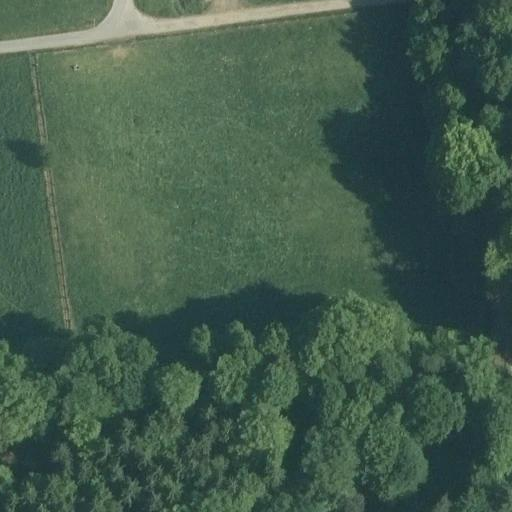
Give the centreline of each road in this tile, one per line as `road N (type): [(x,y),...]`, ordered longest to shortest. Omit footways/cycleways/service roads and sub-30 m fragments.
road 1 (track): [(511,457),(479,317),(454,0)]
road 2 (track): [(0,46),(346,0)]
